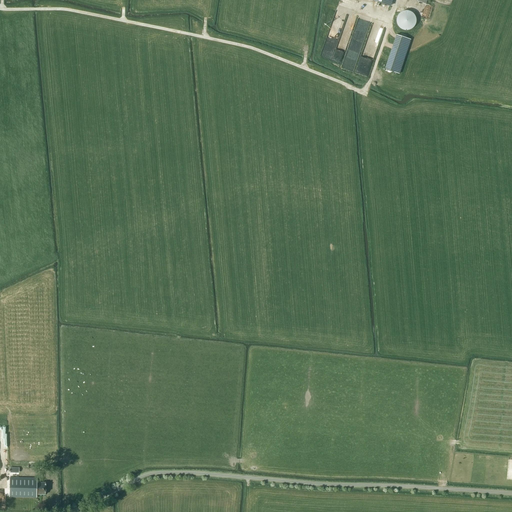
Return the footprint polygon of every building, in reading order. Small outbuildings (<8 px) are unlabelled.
[(409,11),(407,11),(405,11),(402,11),(400,13),(398,14),(397,17),(396,19),(396,22),(397,24),(398,26),(400,28),(402,29),(404,30),(406,30),(409,30),(411,29),(413,28),(415,26),(416,23),(416,21),(416,18),(415,16),(414,14),(412,12),(409,11)] [(329,33),(321,56),(332,60),(340,37),(329,33)] [(388,69),(402,73),(413,38),(398,33),(388,69)] [(354,72),(357,66),(347,62),(345,67),(354,72)] [(24,470),(10,470),(9,497),(36,497),(37,496),(37,494),(45,495),(46,483),(40,483),(40,481),(37,481),(37,479),(24,479),(24,470)]
